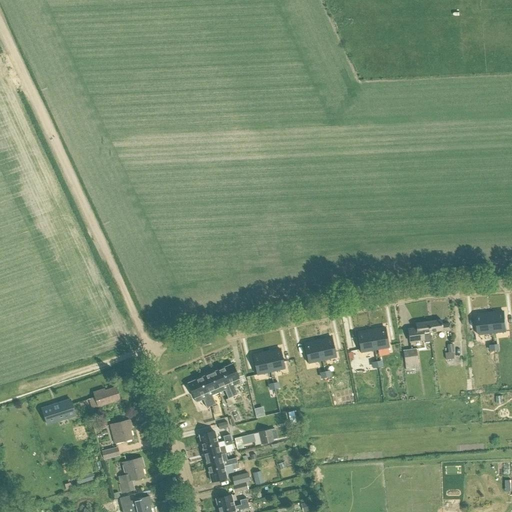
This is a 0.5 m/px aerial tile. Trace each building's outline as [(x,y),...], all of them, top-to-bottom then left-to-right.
[(504,313),(490,314),(492,333),(506,332),(504,313)] [(478,335),(492,333),(490,314),(476,316),(478,335)] [(428,322),(429,332),(442,331),(450,330),(449,324),(441,325),(441,320),(428,322)] [(408,329),(409,342),(430,339),(429,332),(428,322),(415,323),(416,328),(408,329)] [(371,331),(374,350),(388,348),(385,329),(371,331)] [(374,350),(371,331),(357,334),(360,353),(374,350)] [(332,338),(318,342),(322,360),(336,357),(332,338)] [(308,364),(322,360),(318,342),(303,345),(308,364)] [(444,352),(445,359),(453,358),(452,351),(454,351),(453,343),(447,344),(448,352),(444,352)] [(406,370),(418,368),(417,364),(418,364),(416,349),(403,351),(405,366),(406,370)] [(266,353),(270,372),(284,369),(280,350),(266,353)] [(256,375),(270,372),(266,353),(252,356),(256,375)] [(221,369),(227,383),(238,378),(232,364),(221,369)] [(232,396),(227,383),(221,369),(210,374),(218,393),(224,390),(228,398),(232,396)] [(218,393),(210,374),(199,379),(210,406),(215,404),(211,396),(218,393)] [(210,406),(199,379),(187,383),(193,397),(196,402),(202,399),(206,408),(210,406)] [(93,392),(97,407),(120,399),(115,387),(104,391),(104,389),(93,392)] [(42,409),(47,424),(58,420),(57,417),(65,415),(66,418),(75,415),(70,400),(42,409)] [(109,425),(114,443),(132,439),(127,420),(109,425)] [(226,428),(226,429),(229,429),(227,421),(218,423),(219,429),(226,428)] [(270,429),(252,434),(255,446),(273,441),(272,439),(276,438),(274,431),(271,432),(270,429)] [(196,435),(199,447),(215,443),(212,431),(196,435)] [(244,434),(237,436),(240,447),(247,445),(244,434)] [(199,447),(202,458),(224,453),(222,446),(216,448),(215,443),(199,447)] [(102,451),(104,459),(120,455),(118,447),(102,451)] [(202,458),(205,470),(208,469),(223,465),(230,463),(235,462),(233,454),(226,456),(228,463),(221,465),(218,455),(224,453),(202,458)] [(119,484),(121,493),(134,490),(131,480),(144,477),(139,458),(121,463),(125,475),(119,477),(121,484),(119,484)] [(235,462),(230,463),(232,470),(239,469),(237,461),(235,462)] [(223,465),(208,469),(211,482),(226,478),(225,474),(223,465)] [(260,472),(253,474),(255,484),(263,483),(260,472)] [(76,478),(77,483),(93,478),(92,473),(76,478)] [(247,473),(232,477),(234,485),(249,481),(247,473)] [(246,482),(233,486),(232,486),(234,493),(248,489),(246,482)] [(216,499),(219,511),(233,507),(230,495),(216,499)] [(132,511),(150,511),(147,497),(129,501),(132,511)]
